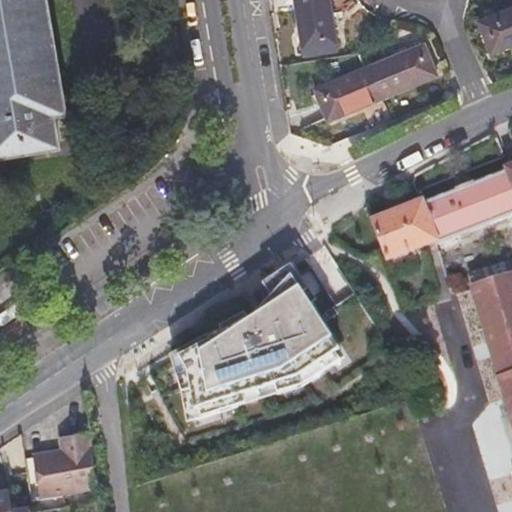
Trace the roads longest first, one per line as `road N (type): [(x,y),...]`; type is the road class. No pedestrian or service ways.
road 1 (unclassified): [(0,408),(259,238)]
road 2 (residential): [(208,0),(259,238)]
road 3 (residential): [(299,205),(261,149),(234,0)]
road 4 (residential): [(482,112),(299,205)]
